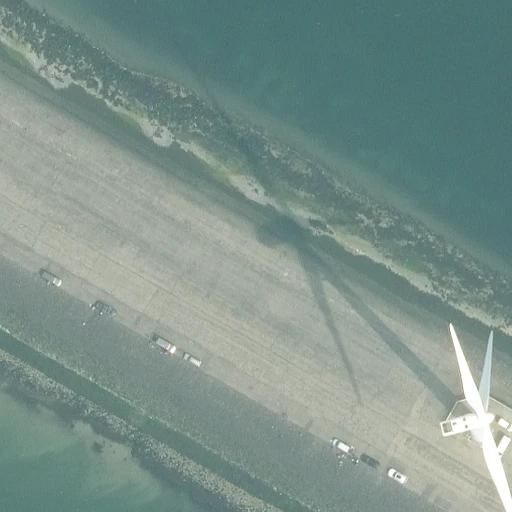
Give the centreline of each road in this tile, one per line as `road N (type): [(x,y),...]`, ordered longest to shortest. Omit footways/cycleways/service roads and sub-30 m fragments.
road 1 (unclassified): [(0,100),(511,403)]
road 2 (unclassified): [(467,511),(0,235)]
